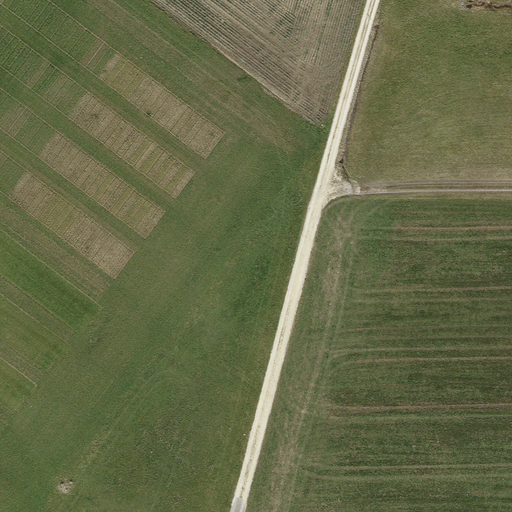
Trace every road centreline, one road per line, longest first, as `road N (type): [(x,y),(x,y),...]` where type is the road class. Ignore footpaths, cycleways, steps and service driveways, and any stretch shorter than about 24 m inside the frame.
road 1 (track): [(375,0),(238,511)]
road 2 (track): [(324,187),(511,188)]
